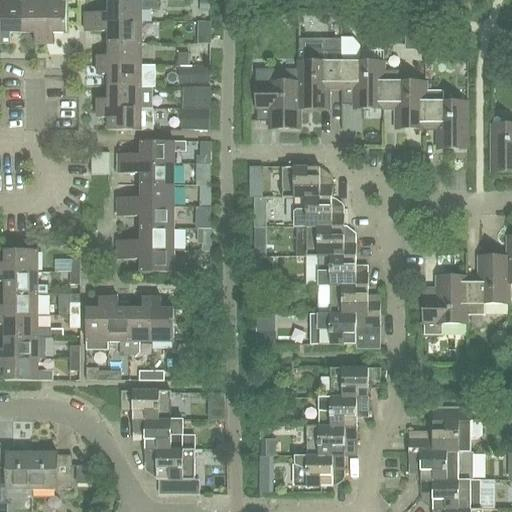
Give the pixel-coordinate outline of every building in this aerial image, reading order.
[(209,10),(209,0),(199,0),(200,10),(209,10)] [(23,34),(23,1),(1,1),(1,45),(11,45),(11,34),(23,34)] [(44,45),(45,1),(23,1),(23,34),(35,34),(35,45),(44,45)] [(67,34),(67,1),(45,1),(44,45),(54,45),(54,34),(67,34)] [(142,24),(142,11),(158,11),(158,1),(109,1),(109,14),(85,13),(85,23),(142,24)] [(142,45),(142,24),(85,23),(85,33),(109,33),(109,45),(142,45)] [(211,34),(211,24),(198,24),(198,34),(211,34)] [(341,90),(341,39),(323,39),(323,52),(323,64),(299,64),(299,84),(300,84),(300,110),(301,110),(329,110),(329,90),(341,90)] [(384,72),(385,72),(385,64),(359,64),(359,52),(360,47),(352,39),(341,39),(341,90),(355,90),(355,110),(384,110),(384,72)] [(142,67),(142,45),(109,45),(109,57),(98,57),(98,67),(142,67)] [(189,54),(179,54),(179,67),(189,67),(189,54)] [(156,67),(142,67),(98,67),(98,76),(109,76),(109,88),(153,88),(155,88),(156,67)] [(210,84),(210,68),(187,68),(187,83),(210,84)] [(300,84),(299,84),(276,84),(276,72),(257,72),(257,110),(270,110),(271,130),(301,130),(301,110),(300,110),(300,84)] [(426,92),(426,84),(402,84),(402,72),(385,72),(384,72),(384,110),(397,110),(397,130),(426,130),(426,92)] [(142,110),(153,110),(153,88),(109,88),(109,100),(98,100),(98,110),(142,110)] [(468,150),(468,104),(444,104),(444,92),(426,92),(426,130),(438,130),(438,150),(468,150)] [(208,109),(208,93),(190,93),(190,108),(208,109)] [(210,132),(210,109),(186,110),(186,116),(192,116),(192,131),(210,132)] [(154,110),(153,110),(142,110),(98,110),(98,119),(109,119),(109,132),(119,132),(154,132),(154,110)] [(511,172),(511,126),(492,127),(492,173),(511,172)] [(175,165),(175,153),(186,153),(186,143),(175,143),(142,143),(142,156),(118,156),(118,165),(175,165)] [(110,154),(92,154),(91,176),(109,176),(110,176),(110,154)] [(175,187),(175,165),(118,165),(118,174),(142,175),(142,187),(175,187)] [(262,181),(262,169),(262,168),(250,168),(250,169),(250,181),(262,181)] [(333,199),(333,179),(321,179),(321,169),(282,169),(283,199),(294,199),(333,199)] [(211,187),(211,176),(198,176),(198,186),(211,187)] [(175,208),(175,187),(142,187),(142,199),(118,199),(118,208),(175,208)] [(211,208),(211,198),(201,198),(201,208),(211,208)] [(266,228),(266,199),(255,199),(255,228),(266,228)] [(345,228),(345,208),(333,208),(333,199),(294,199),(295,229),(306,229),(306,228),(345,228)] [(174,230),(175,208),(118,208),(118,218),(141,218),(141,230),(174,230)] [(357,257),(357,237),(345,237),(345,228),(306,228),(306,229),(307,258),(318,258),(318,257),(357,257)] [(174,252),(174,230),(141,230),(141,242),(118,242),(118,251),(174,252)] [(0,273),(38,273),(38,251),(6,251),(6,264),(0,263),(0,273)] [(174,274),(174,252),(118,251),(118,261),(141,261),(141,274),(174,274)] [(369,287),(369,267),(357,267),(357,257),(318,257),(318,258),(319,287),(330,287),(369,287)] [(274,284),(272,258),(261,259),(263,285),(274,284)] [(509,305),(509,285),(509,259),(508,259),(479,259),(479,279),(467,279),(467,316),(485,316),(485,305),(509,305)] [(70,273),(80,273),(80,261),(70,261),(70,273)] [(38,295),(38,273),(0,273),(0,282),(5,283),(5,295),(38,295)] [(80,285),(80,273),(70,273),(70,285),(80,285)] [(69,284),(69,275),(44,275),(43,293),(56,293),(56,284),(69,284)] [(437,290),(424,290),(424,337),(443,337),(443,325),(467,325),(467,316),(467,279),(437,279),(437,290)] [(380,316),(380,296),(379,296),(369,296),(369,287),(330,287),(331,315),(331,316),(380,316)] [(0,316),(38,317),(38,295),(5,295),(5,307),(0,307),(0,316)] [(109,343),(109,297),(99,297),(99,310),(86,310),(86,351),(109,351),(109,343)] [(130,357),(130,310),(118,310),(118,297),(109,297),(109,343),(121,343),(121,353),(124,357),(130,357)] [(152,343),(152,298),(142,298),(142,310),(130,310),(130,357),(137,357),(141,354),(141,343),(152,343)] [(174,343),(174,310),(161,310),(161,298),(152,298),(152,343),(174,343)] [(70,316),(80,316),(80,304),(70,304),(70,316)] [(357,346),(357,336),(380,336),(380,316),(331,316),(331,315),(318,315),(319,346),(357,346)] [(38,329),(38,317),(0,316),(0,326),(5,326),(5,338),(45,338),(51,338),(51,329),(38,329)] [(80,329),(80,316),(70,316),(70,329),(80,329)] [(66,319),(46,320),(46,329),(67,328),(66,319)] [(63,338),(63,329),(51,329),(51,338),(63,338)] [(46,359),(45,338),(5,338),(5,350),(0,350),(0,359),(38,360),(38,359),(46,359)] [(70,360),(80,360),(80,347),(70,347),(70,360)] [(53,382),(53,372),(38,372),(38,360),(0,359),(0,369),(5,369),(5,382),(40,382),(41,382),(53,382)] [(80,360),(70,360),(70,372),(80,372),(80,360)] [(381,390),(381,369),(331,369),(331,398),(331,399),(369,399),(369,390),(381,390)] [(86,382),(109,382),(109,372),(99,372),(99,370),(86,370),(86,382)] [(187,382),(186,370),(174,370),(175,382),(186,382),(187,382)] [(109,372),(109,382),(121,382),(121,372),(109,372)] [(152,382),(152,372),(139,372),(139,382),(152,382)] [(164,372),(152,372),(152,382),(164,382),(164,372)] [(171,423),(171,421),(171,392),(122,392),(122,412),(133,412),(133,423),(171,423)] [(369,419),(369,399),(331,399),(331,398),(319,398),(319,428),(319,429),(357,429),(357,419),(369,419)] [(477,423),(471,423),(471,409),(433,409),(433,432),(409,433),(409,452),(459,452),(459,453),(471,453),(471,440),(477,440),(481,436),(481,426),(477,423)] [(183,452),(183,450),(183,421),(171,421),(171,423),(133,423),(133,442),(145,442),(145,452),(183,452)] [(357,449),(357,429),(319,429),(319,428),(307,428),(307,458),(345,458),(345,449),(357,449)] [(275,456),(275,441),(260,441),(261,456),(275,456)] [(32,490),(32,454),(27,454),(24,450),(10,449),(8,454),(7,454),(7,478),(0,477),(0,511),(7,511),(8,506),(15,506),(18,503),(18,491),(32,490)] [(58,477),(58,454),(56,454),(55,450),(41,450),(40,454),(32,454),(32,490),(72,490),(72,477),(58,477)] [(195,481),(195,450),(183,450),(183,452),(145,452),(145,471),(157,471),(157,481),(159,481),(159,495),(199,495),(199,481),(195,481)] [(473,453),(471,453),(459,453),(459,452),(409,452),(409,473),(421,473),(421,482),(459,482),(459,481),(473,481),(473,453)] [(345,479),(345,458),(307,458),(295,458),(295,488),(333,488),(333,479),(345,479)] [(93,485),(94,467),(78,467),(78,485),(93,485)] [(480,481),(473,481),(459,481),(459,482),(421,482),(421,495),(421,501),(421,502),(433,502),(433,511),(471,511),(471,510),(480,510),(480,481)]
